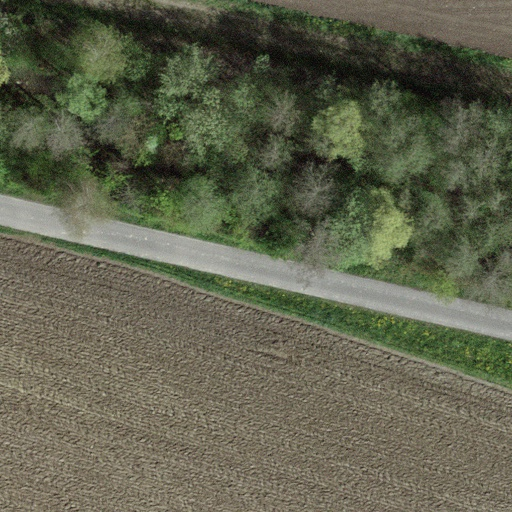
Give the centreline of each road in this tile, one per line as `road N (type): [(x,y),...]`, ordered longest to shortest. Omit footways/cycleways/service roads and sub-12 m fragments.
road 1 (track): [(511,324),(0,206)]
road 2 (track): [(511,91),(92,0)]
